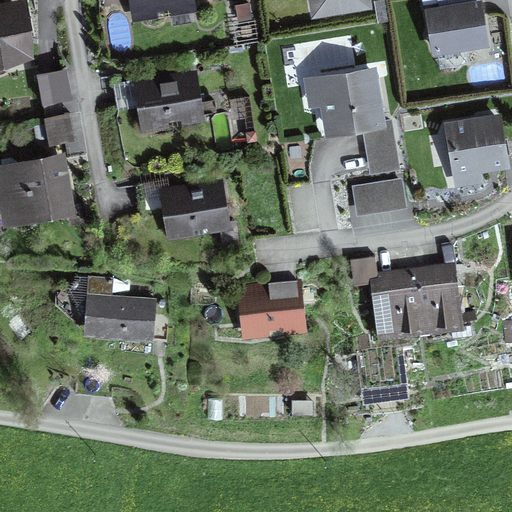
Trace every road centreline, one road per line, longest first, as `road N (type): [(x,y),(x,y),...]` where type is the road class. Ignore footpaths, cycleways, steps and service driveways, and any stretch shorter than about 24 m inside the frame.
road 1 (unclassified): [(511,421),(374,444),(246,451),(0,417)]
road 2 (residential): [(265,256),(440,237),(511,202)]
road 3 (residential): [(110,208),(77,0)]
